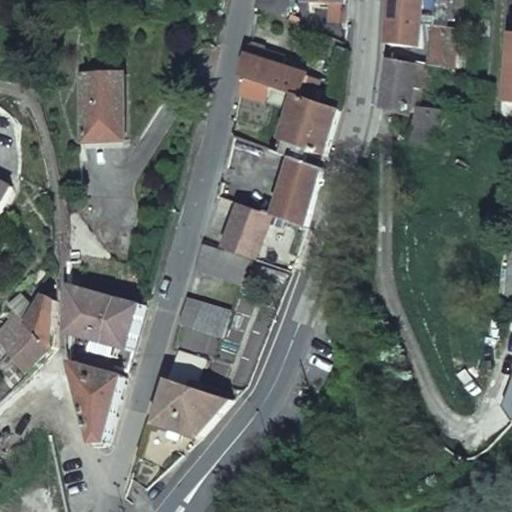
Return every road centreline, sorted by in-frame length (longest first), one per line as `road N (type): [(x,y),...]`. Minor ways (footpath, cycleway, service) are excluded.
road 1 (secondary): [(178,511),(274,381),(366,87),(372,0)]
road 2 (residential): [(109,511),(245,0)]
road 3 (residential): [(65,379),(108,511)]
